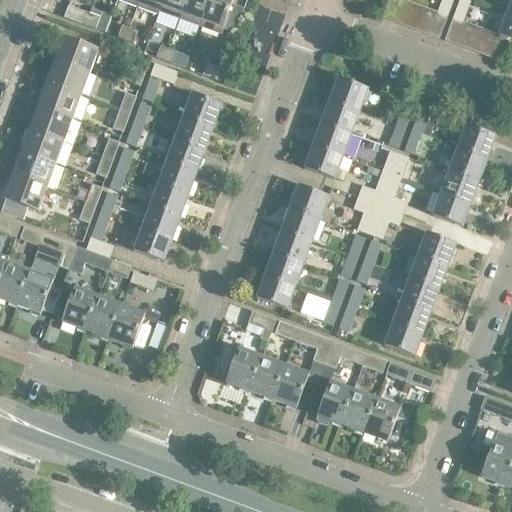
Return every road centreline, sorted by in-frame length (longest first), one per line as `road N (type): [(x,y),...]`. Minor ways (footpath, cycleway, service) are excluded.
road 1 (residential): [(163,416),(312,23)]
road 2 (residential): [(420,510),(163,416)]
road 3 (residential): [(420,510),(511,266)]
road 4 (tertiary): [(255,511),(44,433)]
road 5 (residential): [(511,100),(312,23)]
road 6 (residential): [(163,416),(30,366)]
